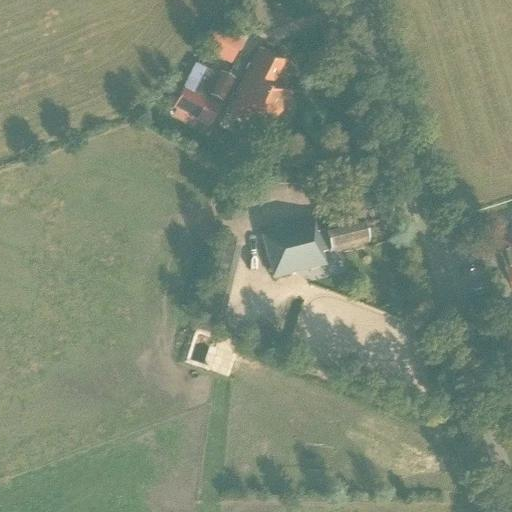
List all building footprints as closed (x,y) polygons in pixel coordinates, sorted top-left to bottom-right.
[(278,0),(265,0),(271,13),(282,8),(278,0)] [(218,73),(226,56),(210,48),(202,65),(218,73)] [(225,111),(270,134),(290,94),(271,85),(283,62),(258,49),(246,73),(242,78),(225,111)] [(207,96),(220,103),(232,80),(219,73),(207,96)] [(217,107),(193,95),(182,89),(181,88),(170,109),(174,111),(197,123),(206,128),(217,108),(217,107)] [(366,243),(360,221),(327,230),(327,231),(321,233),(318,219),(265,233),(277,278),(329,264),(326,252),(332,250),(332,252),(366,243)] [(511,230),(494,236),(510,288),(511,287),(511,230)]
